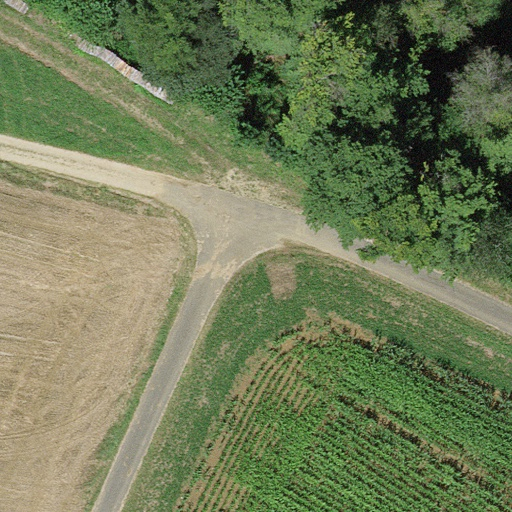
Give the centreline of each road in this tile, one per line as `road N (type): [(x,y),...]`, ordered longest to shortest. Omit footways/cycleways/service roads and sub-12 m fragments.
road 1 (track): [(103,511),(232,216)]
road 2 (track): [(0,26),(143,110),(207,161),(232,216)]
road 3 (track): [(511,323),(321,241),(232,216)]
road 4 (track): [(232,216),(0,153)]
